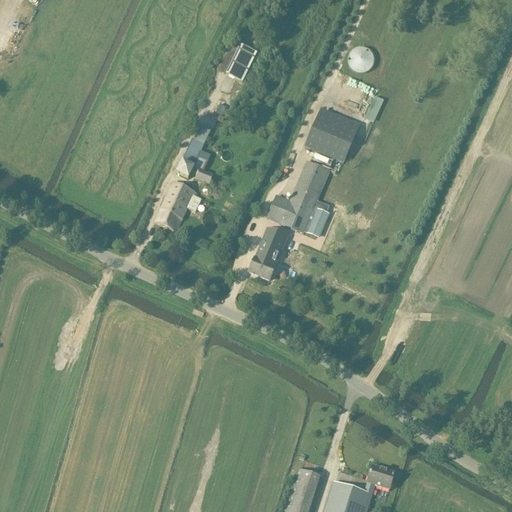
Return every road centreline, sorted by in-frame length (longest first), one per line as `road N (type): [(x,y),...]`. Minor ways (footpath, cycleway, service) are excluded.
road 1 (unclassified): [(511,488),(466,465),(303,348),(0,201)]
road 2 (track): [(224,312),(270,197),(367,0)]
road 3 (track): [(319,511),(356,379)]
